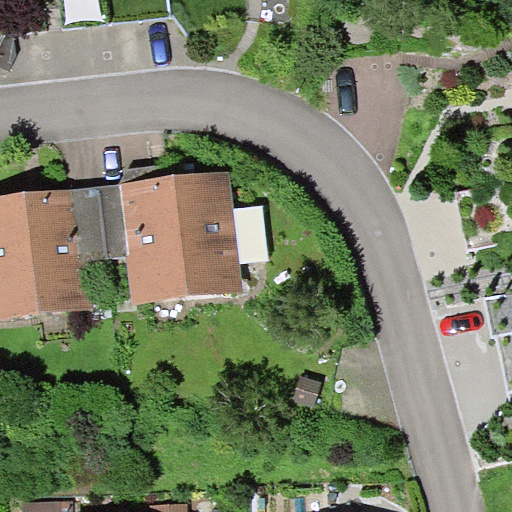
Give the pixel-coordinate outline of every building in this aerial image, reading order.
[(122,182),(129,254),(127,254),(132,302),(242,291),(239,263),(233,208),(229,171),(122,182)] [(122,182),(71,188),(79,260),(88,259),(127,254),(129,254),(122,182)] [(79,260),(71,188),(0,195),(0,317),(93,308),(88,259),(79,260)] [(263,204),(233,208),(239,263),(269,259),(263,204)] [(72,511),(72,501),(23,501),(23,511),(72,511)] [(186,511),(186,503),(149,504),(149,511),(186,511)]
